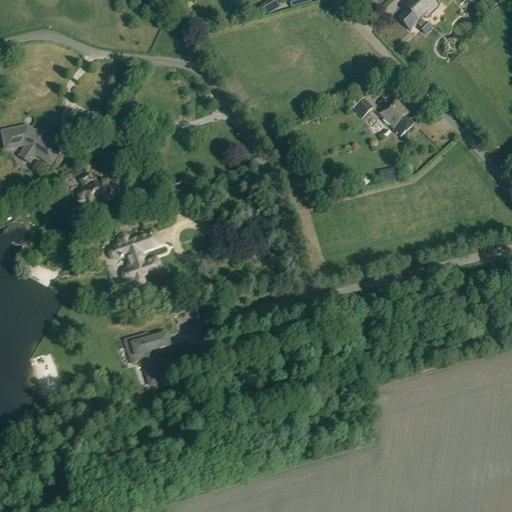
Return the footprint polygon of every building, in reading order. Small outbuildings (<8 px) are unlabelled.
[(431,0),(407,0),(402,5),(408,12),(399,20),(410,32),(417,25),(420,29),(419,30),(424,35),(430,29),(425,23),(425,24),(421,21),(425,18),(426,19),(438,7),(431,0)] [(410,122),(415,117),(396,97),(378,115),(398,135),(399,134),(402,137),(413,126),(410,122)] [(363,100),(353,110),(362,120),(373,110),(363,100)] [(106,114),(88,115),(88,130),(107,129),(106,114)] [(51,165),(60,151),(45,141),(49,134),(40,128),(36,135),(27,129),(3,134),(6,150),(24,147),(27,149),(20,158),(30,164),(36,155),(51,165)] [(387,131),(382,135),(386,139),(390,135),(387,131)] [(99,201),(118,200),(117,183),(96,184),(95,181),(92,182),(89,177),(82,182),(86,188),(82,191),(91,206),(99,201)] [(179,193),(180,202),(188,200),(187,192),(179,193)] [(143,279),(161,272),(157,262),(143,267),(138,254),(159,246),(155,233),(129,243),(126,236),(117,239),(120,246),(112,249),(116,261),(124,258),(128,270),(121,272),(126,285),(134,282),(136,289),(145,285),(143,279)] [(172,316),(178,314),(175,304),(169,306),(169,307),(172,316)] [(153,351),(169,347),(166,336),(150,341),(149,336),(126,342),(132,363),(143,360),(149,381),(161,377),(153,351)]
